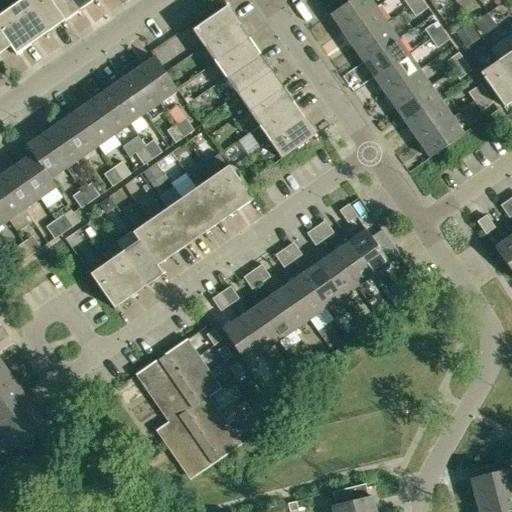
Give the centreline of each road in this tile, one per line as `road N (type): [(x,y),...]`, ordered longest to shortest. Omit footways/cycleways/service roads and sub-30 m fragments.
road 1 (residential): [(97,354),(182,296),(185,281),(371,152)]
road 2 (residential): [(424,511),(428,477),(488,371),(492,348),(482,311),(420,223)]
road 3 (residential): [(159,0),(0,108)]
road 4 (residential): [(371,152),(266,0)]
road 5 (residential): [(97,354),(62,374),(33,339),(36,321),(52,311),(70,314),(83,333)]
